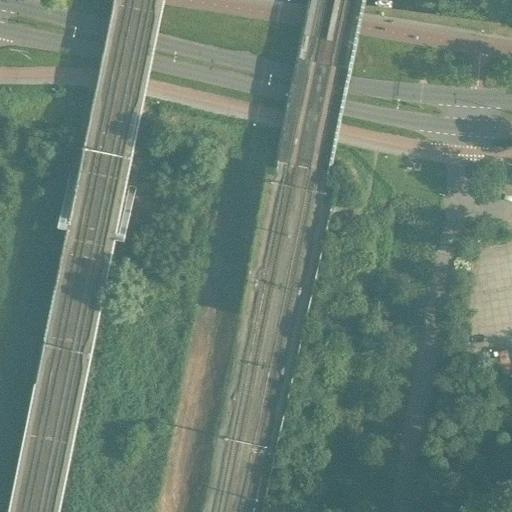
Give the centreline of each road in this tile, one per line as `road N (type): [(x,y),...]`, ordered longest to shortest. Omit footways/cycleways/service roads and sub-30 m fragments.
road 1 (secondary): [(470,99),(350,85),(0,1)]
road 2 (secondary): [(0,30),(467,131)]
road 3 (unclassified): [(398,511),(456,201)]
